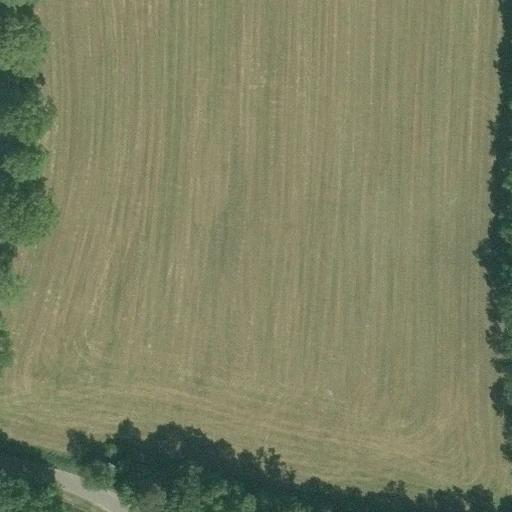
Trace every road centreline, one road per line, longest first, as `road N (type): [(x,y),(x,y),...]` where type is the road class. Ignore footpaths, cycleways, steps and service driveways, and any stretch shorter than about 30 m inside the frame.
road 1 (unclassified): [(0,224),(15,128),(4,0)]
road 2 (unclassified): [(127,511),(111,499),(0,471)]
